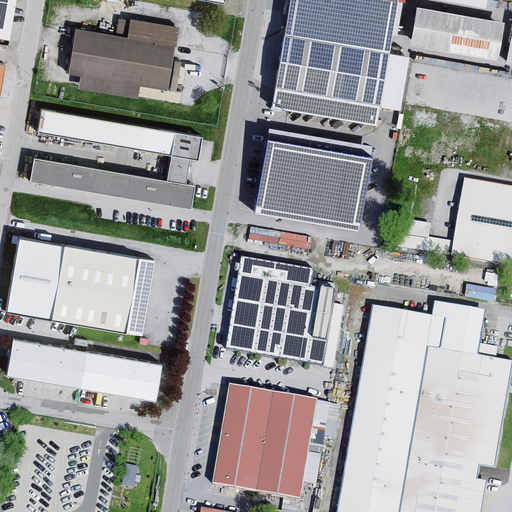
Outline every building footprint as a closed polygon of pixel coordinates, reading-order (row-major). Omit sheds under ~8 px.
[(15,0),(0,0),(0,36),(8,38),(15,0)] [(396,0),(288,0),(283,33),(388,50),(396,0)] [(499,22),(412,6),(406,46),(492,61),(499,22)] [(113,37),(71,30),(64,74),(77,77),(75,89),(134,99),(136,85),(165,90),(176,29),(126,21),(125,24),(116,21),(113,37)] [(388,50),(283,33),(270,105),(375,123),(388,50)] [(470,74),(423,68),(419,102),(447,106),(448,97),(474,100),(475,95),(467,94),(470,74)] [(199,138),(36,110),(34,133),(195,161),(199,138)] [(372,144),(268,126),(253,210),(357,228),(372,144)] [(190,185),(29,157),(26,181),(186,208),(190,185)] [(511,189),(463,180),(449,258),(511,269),(511,189)] [(310,247),(312,235),(252,227),(251,239),(310,247)] [(152,262),(12,237),(0,308),(0,311),(140,337),(146,299),(152,262)] [(318,274),(239,260),(225,352),(336,372),(346,310),(335,308),(337,296),(337,289),(318,284),(318,274)] [(468,284),(467,295),(496,299),(497,287),(468,284)] [(488,310),(433,301),(431,315),(374,306),(338,511),(478,511),(484,481),(475,481),(478,464),(494,467),(511,363),(496,360),(498,346),(483,344),(488,310)] [(160,366),(7,340),(0,376),(155,405),(160,366)] [(315,404),(228,389),(211,488),(301,502),(315,404)] [(310,462),(321,463),(323,444),(312,443),(310,462)] [(134,486),(140,465),(128,462),(122,483),(134,486)]
